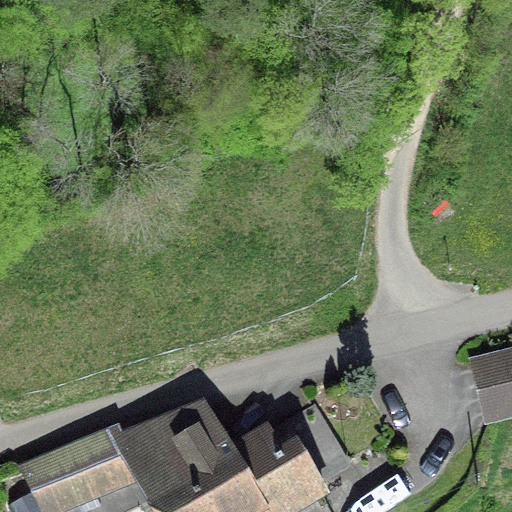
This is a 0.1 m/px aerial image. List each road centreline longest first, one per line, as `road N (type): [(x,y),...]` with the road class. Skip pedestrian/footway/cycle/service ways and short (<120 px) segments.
road 1 (unclassified): [(409,332),(0,440)]
road 2 (unclassified): [(409,332),(425,102)]
